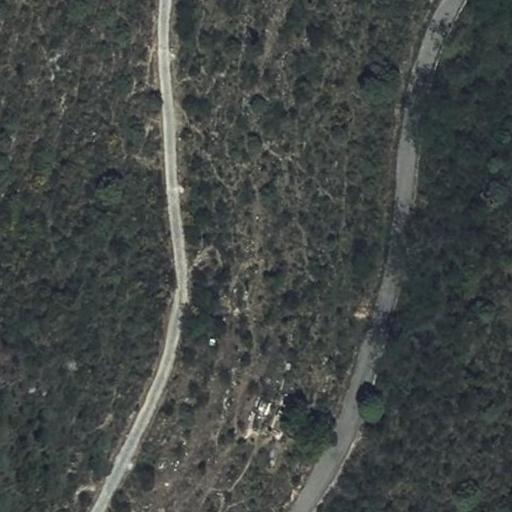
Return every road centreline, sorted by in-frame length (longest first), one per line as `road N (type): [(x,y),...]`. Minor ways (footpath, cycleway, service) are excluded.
road 1 (tertiary): [(299,511),(351,420),(384,321),(414,98),(426,50),(454,0)]
road 2 (track): [(168,0),(167,140),(186,292),(168,371),(99,511)]
